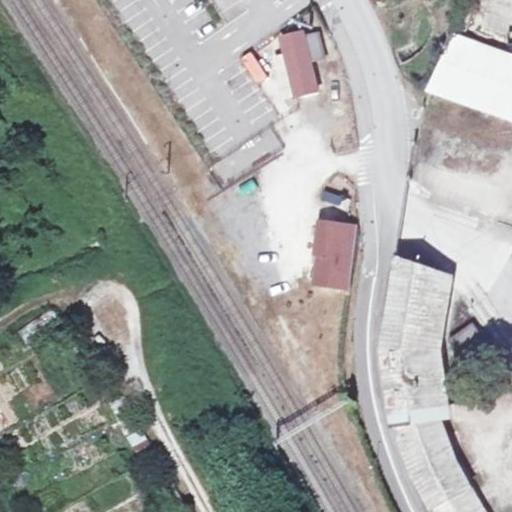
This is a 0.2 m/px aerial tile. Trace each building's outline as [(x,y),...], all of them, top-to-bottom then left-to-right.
[(300,35),(279,41),(294,98),(315,93),(308,64),(321,61),(315,35),(301,38),(300,35)] [(511,59),(449,35),(426,96),(511,123),(511,59)] [(347,202),(322,194),(320,203),(345,211),(347,202)] [(352,232),(317,227),(313,257),(315,257),(313,271),(347,275),(352,232)] [(394,428),(408,467),(433,511),(486,511),(448,439),(432,445),(416,351),(429,356),(440,273),(397,262),(385,346),(394,428)] [(467,362),(477,357),(484,353),(484,337),(473,333),(469,320),(443,335),(454,359),(463,356),(467,362)]
